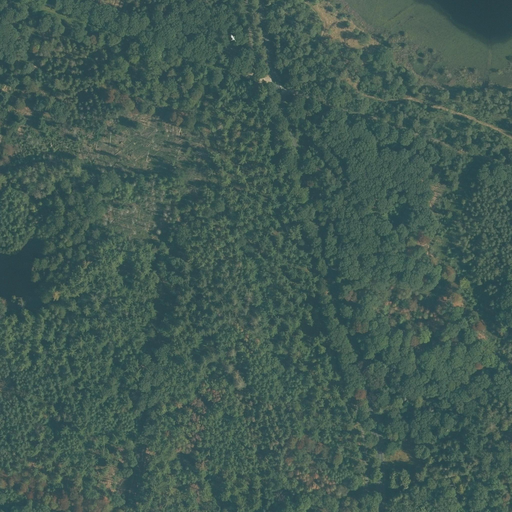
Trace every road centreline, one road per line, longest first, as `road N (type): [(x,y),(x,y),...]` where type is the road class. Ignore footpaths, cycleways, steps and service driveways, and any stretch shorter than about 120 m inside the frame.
road 1 (secondary): [(378,511),(381,469),(370,403),(276,85)]
road 2 (unclassified): [(276,85),(511,165)]
road 3 (track): [(18,0),(228,69)]
road 4 (track): [(42,2),(0,143)]
